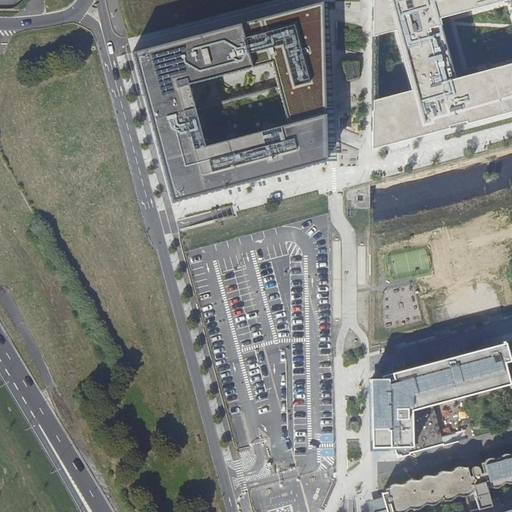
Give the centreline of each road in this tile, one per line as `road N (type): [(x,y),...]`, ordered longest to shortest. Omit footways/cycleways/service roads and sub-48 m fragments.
road 1 (residential): [(233,511),(96,9)]
road 2 (trunk): [(102,511),(34,400)]
road 3 (trunk): [(84,511),(36,426),(34,400)]
